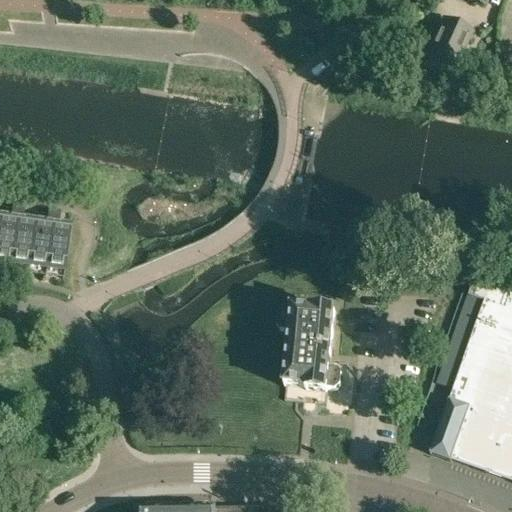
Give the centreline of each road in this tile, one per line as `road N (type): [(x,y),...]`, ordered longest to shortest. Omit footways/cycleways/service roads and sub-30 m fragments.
road 1 (tertiary): [(439,511),(287,478),(117,480)]
road 2 (residential): [(117,480),(91,334),(54,307),(0,308)]
